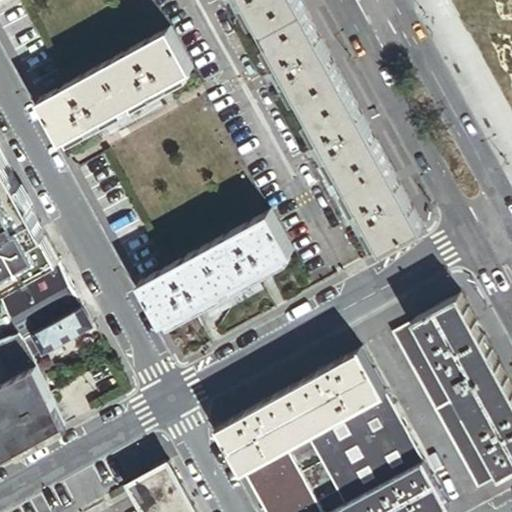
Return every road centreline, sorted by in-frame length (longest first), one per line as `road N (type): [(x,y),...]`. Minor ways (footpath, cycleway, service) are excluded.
road 1 (residential): [(0,89),(168,403)]
road 2 (residential): [(472,237),(168,403)]
road 3 (primary): [(345,4),(472,237)]
road 4 (primary): [(511,218),(393,0)]
road 5 (residential): [(168,403),(0,495)]
road 6 (residential): [(168,403),(226,511)]
